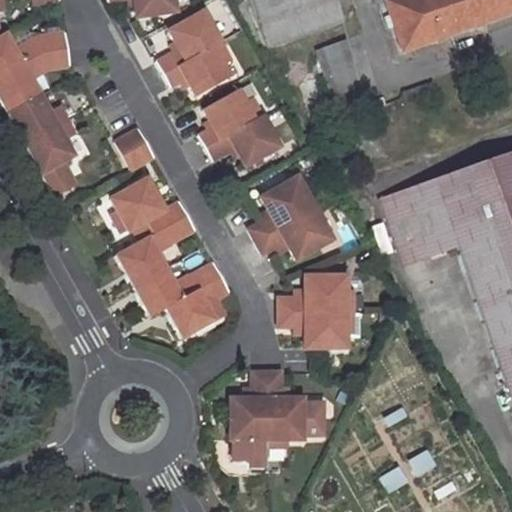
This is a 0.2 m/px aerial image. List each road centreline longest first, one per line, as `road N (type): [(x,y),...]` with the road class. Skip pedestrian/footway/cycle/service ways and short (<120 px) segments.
road 1 (residential): [(168,390),(247,340),(249,282),(80,17),(77,0)]
road 2 (residential): [(112,375),(0,181)]
